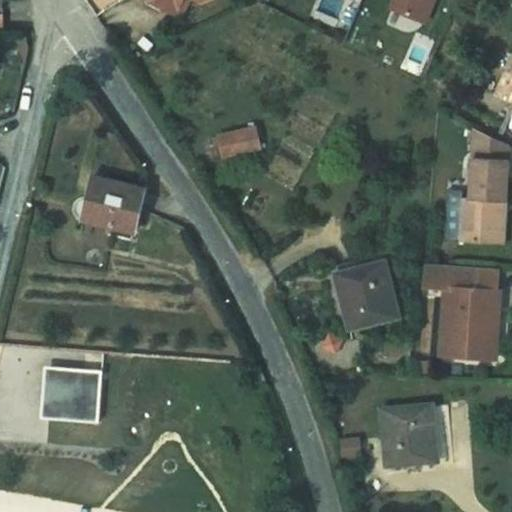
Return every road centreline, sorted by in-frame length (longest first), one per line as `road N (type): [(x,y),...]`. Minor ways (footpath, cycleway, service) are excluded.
road 1 (unclassified): [(328,511),(272,338),(167,167),(55,11)]
road 2 (unclassified): [(55,11),(0,241)]
